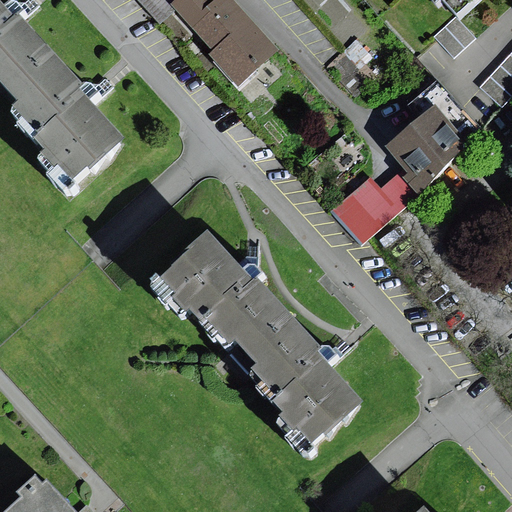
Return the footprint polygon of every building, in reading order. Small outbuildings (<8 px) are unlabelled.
[(134,0),(149,18),(171,0),(134,0)] [(229,91),(272,54),(224,0),(211,0),(210,2),(208,0),(173,0),(165,8),(207,55),(201,59),(229,91)] [(461,0),(413,0),(435,24),(461,0)] [(452,63),(474,42),(453,20),(431,41),(452,63)] [(0,125),(14,141),(9,146),(48,190),(97,146),(55,100),(54,99),(59,95),(0,28),(0,125)] [(511,98),(511,55),(479,91),(500,111),(511,98)] [(412,192),(459,153),(425,112),(378,151),(412,192)] [(360,248),(413,204),(393,182),(381,192),(370,180),(330,213),(360,248)] [(224,288),(184,243),(129,291),(163,329),(176,317),(254,403),(248,408),(285,450),(334,406),(298,365),(303,361),(232,281),(224,288)] [(0,501),(2,504),(0,506),(0,511),(51,511),(19,478),(0,496),(0,501)]
